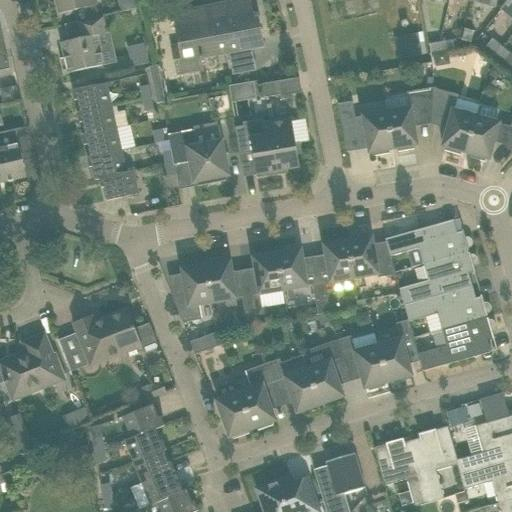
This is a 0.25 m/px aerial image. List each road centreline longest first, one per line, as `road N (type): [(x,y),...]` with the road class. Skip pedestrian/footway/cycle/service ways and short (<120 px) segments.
road 1 (residential): [(511,362),(220,457),(131,232)]
road 2 (residential): [(65,221),(12,6),(2,0)]
road 3 (residential): [(131,232),(340,198)]
road 4 (residential): [(340,198),(305,0)]
road 5 (residential): [(340,198),(448,186),(493,202)]
